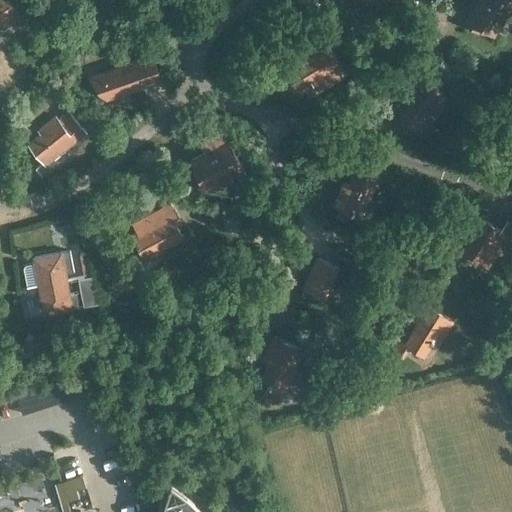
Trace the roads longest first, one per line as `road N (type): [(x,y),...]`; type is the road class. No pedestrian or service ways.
road 1 (residential): [(511,198),(272,117)]
road 2 (residential): [(0,204),(54,195),(97,170),(193,89)]
road 3 (residential): [(272,117),(279,173),(312,230)]
road 4 (residential): [(312,230),(376,246),(426,271)]
